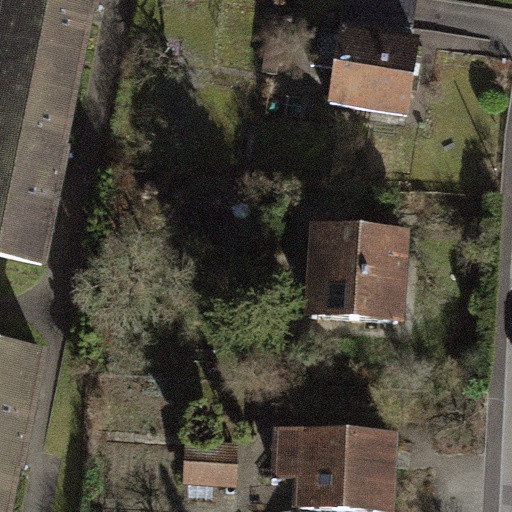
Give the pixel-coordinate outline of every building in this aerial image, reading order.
[(4,0),(0,20),(0,65),(78,81),(94,0),(4,0)] [(350,0),(346,30),(403,39),(406,19),(416,20),(419,0),(350,0)] [(340,60),(346,30),(317,25),(312,55),(340,60)] [(340,60),(332,108),(406,121),(420,42),(403,39),(346,30),(340,60)] [(0,65),(0,251),(44,260),(78,81),(0,65)] [(412,327),(417,232),(318,227),(314,323),(412,327)] [(0,346),(0,511),(10,511),(43,355),(0,346)] [(401,511),(404,438),(281,434),(280,481),(301,482),(300,511),(401,511)] [(241,446),(192,443),(190,488),(238,490),(241,446)]
